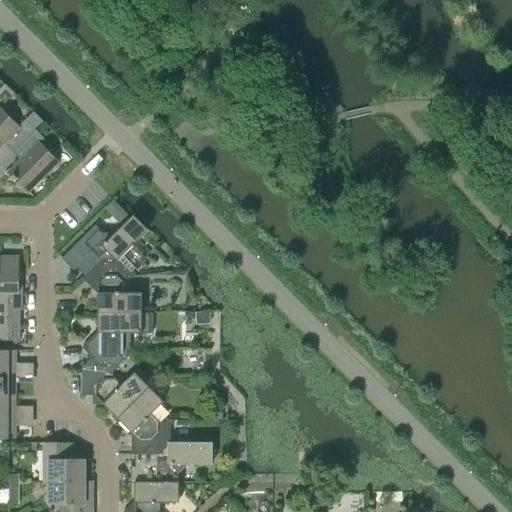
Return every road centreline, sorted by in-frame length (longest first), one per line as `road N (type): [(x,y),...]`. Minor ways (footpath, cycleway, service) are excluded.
road 1 (residential): [(493,511),(0,15)]
road 2 (residential): [(105,511),(99,432),(55,390),(43,324),(42,221)]
